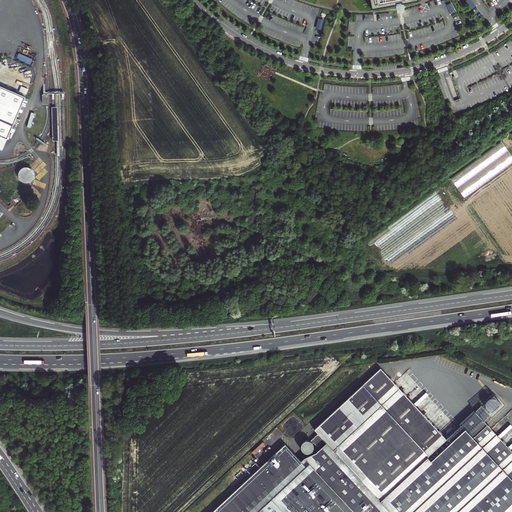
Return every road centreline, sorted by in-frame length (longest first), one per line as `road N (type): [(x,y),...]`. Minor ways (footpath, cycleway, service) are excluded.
road 1 (secondary): [(100,511),(82,73),(65,0)]
road 2 (motorway): [(152,356),(511,309)]
road 3 (unclassified): [(191,0),(266,53),(356,75),(429,66),(511,23)]
road 4 (motorway): [(304,324),(113,333),(0,312)]
road 5 (motorway): [(304,324),(112,344),(0,345)]
road 6 (motorway): [(511,294),(304,324)]
road 7 (trunk): [(0,366),(152,356)]
road 8 (motorway): [(0,360),(152,356)]
